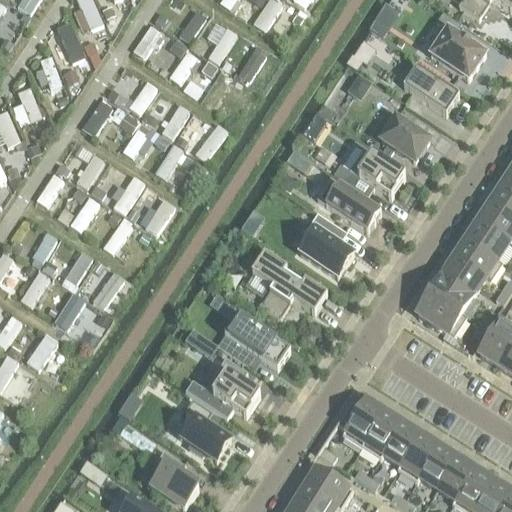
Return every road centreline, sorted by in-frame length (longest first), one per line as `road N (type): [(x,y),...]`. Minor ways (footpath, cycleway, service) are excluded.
road 1 (residential): [(511,112),(362,342)]
road 2 (residential): [(362,342),(249,511)]
road 3 (residential): [(511,439),(362,342)]
